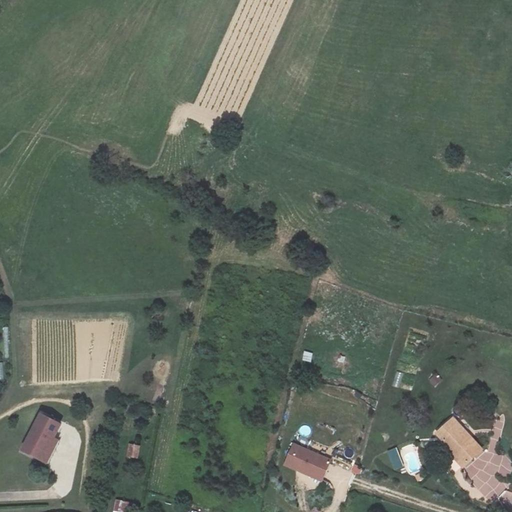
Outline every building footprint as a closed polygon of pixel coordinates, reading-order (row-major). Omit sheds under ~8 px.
[(311,362),(313,353),(305,351),(303,360),(311,362)] [(400,388),(403,373),(396,372),(393,386),(400,388)] [(434,388),(443,381),(437,374),(428,380),(434,388)] [(477,450),(453,415),(433,429),(443,444),(441,446),(454,465),(477,450)] [(59,426),(40,418),(24,453),(47,464),(57,442),(53,441),(59,426)] [(129,443),(127,456),(138,459),(141,446),(129,443)] [(401,449),(411,473),(423,469),(414,444),(401,449)] [(511,484),(505,477),(511,469),(511,464),(490,444),(472,464),(477,469),(468,479),(494,504),(501,496),(508,503),(511,498),(511,493),(507,489),(511,484)] [(386,452),(395,470),(405,465),(396,447),(386,452)] [(325,466),(286,453),(279,474),(318,487),(325,466)] [(352,473),(360,474),(362,466),(354,464),(352,473)] [(112,511),(131,511),(134,503),(116,499),(112,511)]
